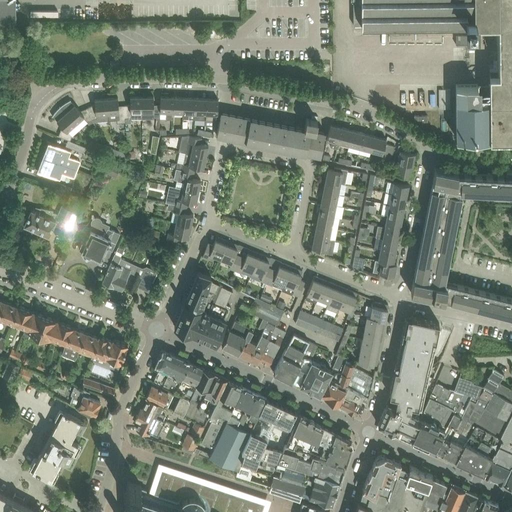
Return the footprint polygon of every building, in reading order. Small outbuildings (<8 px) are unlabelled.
[(238,14),(237,0),(176,0),(177,15),(238,14)] [(499,23),(499,74),(490,74),(490,84),(456,85),(457,138),(511,137),(511,0),(353,0),(354,25),(466,24),(466,27),(476,27),(476,24),(499,23)] [(466,48),(475,48),(475,44),(470,44),(470,36),(456,36),(456,45),(466,45),(466,48)] [(19,57),(18,42),(0,43),(0,57),(9,57),(19,57)] [(439,89),(439,108),(451,108),(450,89),(439,89)] [(154,96),(142,97),(142,118),(153,118),(153,117),(160,117),(160,111),(160,105),(154,105),(154,96)] [(172,112),(172,97),(161,96),(160,105),(160,111),(167,112),(166,118),(172,119),(172,112)] [(118,97),(106,98),(108,120),(117,120),(118,123),(125,122),(124,105),(119,105),(118,97)] [(142,118),(142,97),(130,97),(130,105),(124,105),(125,122),(131,122),(131,118),(142,118)] [(183,113),(184,97),(172,97),(172,112),(183,113)] [(194,113),(195,98),(184,97),(183,113),(183,119),(194,119),(195,113),(194,113)] [(108,120),(106,98),(94,99),(95,104),(87,108),(93,122),(108,120)] [(206,114),(207,98),(195,98),(194,113),(195,113),(194,119),(206,120),(206,114)] [(218,99),(207,98),(206,114),(206,120),(216,120),(218,114),(218,99)] [(62,105),(60,106),(76,124),(80,128),(87,121),(88,124),(93,122),(87,108),(80,111),(70,100),(71,100),(70,99),(68,100),(66,102),(64,103),(62,105)] [(68,131),(76,124),(60,106),(55,111),(52,116),(53,116),(62,126),(58,136),(70,140),(72,136),(68,131)] [(305,128),(295,126),(221,112),(221,115),(218,128),(216,135),(226,137),(227,133),(232,134),(231,138),(241,140),(241,136),(246,137),(246,141),(255,143),(256,139),(261,140),(260,144),(270,146),(271,142),(276,143),(275,147),(285,149),(286,145),(291,146),(290,150),(321,156),(325,132),(316,130),(318,120),(307,118),(305,128)] [(338,142),(342,127),(331,124),(326,142),(332,143),(331,147),(337,148),(338,142)] [(349,145),(353,130),(342,127),(338,142),(349,145)] [(360,148),(364,133),(353,130),(349,145),(360,148)] [(371,151),(375,136),(364,133),(360,148),(371,151)] [(189,135),(188,142),(187,146),(192,147),(191,153),(191,154),(206,157),(208,145),(200,144),(201,138),(189,135)] [(387,139),(375,136),(371,151),(383,154),(385,144),(387,139)] [(69,156),(71,151),(47,141),(46,142),(48,142),(42,156),(44,156),(77,170),(81,161),(69,156)] [(106,151),(103,144),(92,141),(91,142),(96,147),(101,149),(106,151)] [(96,147),(91,142),(86,147),(95,150),(96,147)] [(78,144),(76,149),(83,152),(86,147),(78,144)] [(117,156),(115,149),(103,144),(106,151),(117,156)] [(385,144),(383,154),(382,158),(386,159),(386,158),(391,160),(395,146),(385,144)] [(400,151),(398,162),(413,165),(415,153),(408,152),(409,148),(404,147),(404,146),(399,145),(398,150),(400,151)] [(128,154),(127,154),(115,149),(117,156),(127,159),(128,154)] [(203,168),(206,157),(191,154),(191,153),(185,152),(183,164),(177,162),(176,169),(182,170),(194,172),(195,167),(203,168)] [(77,170),(44,156),(42,156),(37,169),(36,169),(60,179),(63,173),(75,177),(77,170)] [(110,162),(106,172),(116,177),(120,167),(110,162)] [(411,176),(413,165),(398,162),(396,173),(401,174),(411,176)] [(345,184),(348,170),(334,167),(334,170),(328,169),(327,170),(325,170),(324,175),(326,176),(325,180),(345,184)] [(176,169),(174,179),(177,180),(176,187),(198,191),(201,180),(193,178),(194,172),(182,170),(176,169)] [(414,279),(411,292),(418,294),(434,297),(436,297),(444,299),(445,299),(451,300),(450,300),(451,300),(481,308),(511,315),(511,298),(455,284),(445,281),(452,246),(462,195),(463,191),(475,192),(511,192),(511,170),(506,170),(506,175),(502,175),(494,175),(488,174),(458,173),(443,170),(436,169),(433,183),(432,189),(414,276),(416,276),(415,279),(414,279)] [(379,176),(375,175),(370,174),(367,189),(372,190),(374,183),(378,183),(379,176)] [(346,184),(345,184),(325,180),(323,191),(344,196),(346,184)] [(394,182),(388,181),(386,192),(407,196),(409,185),(394,182)] [(72,186),(63,183),(60,190),(69,193),(72,186)] [(170,186),(167,203),(174,204),(187,207),(188,201),(196,203),(198,191),(176,187),(170,186)] [(364,193),(359,192),(352,190),(350,196),(358,198),(362,199),(364,193)] [(342,207),(344,196),(323,191),(321,203),(336,205),(342,207)] [(405,208),(407,196),(392,193),(386,192),(384,202),(383,203),(405,208)] [(62,231),(74,208),(63,203),(58,213),(53,212),(53,211),(53,210),(40,208),(41,209),(39,213),(31,210),(24,225),(49,236),(53,227),(62,231)] [(334,217),(336,205),(321,203),(319,214),(334,217)] [(402,219),(405,208),(383,203),(381,214),(387,215),(387,216),(402,219)] [(174,211),(172,221),(176,222),(176,223),(191,226),(193,215),(185,213),(187,207),(174,204),(173,210),(173,211),(174,211)] [(331,228),(334,217),(319,214),(316,225),(331,228)] [(400,230),(402,219),(387,216),(385,226),(385,227),(400,230)] [(147,217),(144,232),(151,233),(153,218),(147,217)] [(82,241),(79,248),(82,250),(83,251),(84,253),(88,255),(91,254),(101,259),(106,247),(112,250),(119,233),(107,228),(106,230),(103,229),(105,224),(100,222),(100,221),(99,220),(99,219),(98,219),(97,218),(96,218),(95,218),(94,218),(93,219),(92,220),(92,221),(91,221),(91,222),(91,223),(92,224),(92,225),(92,226),(89,233),(87,234),(86,236),(87,239),(85,243),(82,241)] [(188,238),(191,226),(176,223),(174,234),(168,233),(167,239),(179,242),(180,236),(188,238)] [(329,239),(331,228),(316,225),(314,236),(329,239)] [(398,241),(400,230),(385,227),(385,226),(378,225),(376,236),(383,238),(398,241)] [(220,258),(227,241),(217,236),(213,244),(208,242),(202,256),(209,258),(210,254),(220,258)] [(335,240),(329,239),(314,236),(314,237),(312,237),(311,242),(313,243),(312,248),(326,250),(326,253),(332,254),(335,240)] [(396,252),(398,241),(383,238),(381,249),(396,252)] [(239,245),(227,241),(220,258),(231,262),(229,267),(235,269),(240,255),(235,253),(239,245)] [(240,255),(235,269),(251,275),(259,254),(248,249),(245,257),(240,255)] [(393,263),(396,252),(381,249),(378,261),(393,263)] [(115,254),(103,281),(122,289),(126,278),(130,269),(124,267),(127,261),(120,258),(120,257),(115,254)] [(251,275),(250,276),(261,280),(261,279),(267,282),(272,268),(267,266),(270,258),(259,254),(251,275)] [(363,270),(365,258),(359,256),(359,257),(354,256),(352,266),(363,270)] [(397,264),(393,263),(378,261),(382,261),(379,273),(394,276),(397,264)] [(284,284),(291,266),(280,262),(277,270),(272,268),(267,282),(282,288),(284,284)] [(302,271),(291,266),(284,284),(295,288),(293,292),(299,295),(305,281),(299,279),(302,271)] [(147,267),(143,275),(154,280),(153,282),(158,271),(157,273),(155,272),(155,271),(147,267)] [(238,290),(197,273),(174,326),(215,344),(231,307),(238,290)] [(318,298),(325,280),(314,276),(307,293),(318,298)] [(328,302),(336,285),(325,280),(318,298),(328,302)] [(339,306),(346,289),(336,285),(328,302),(329,302),(327,307),(337,312),(339,306)] [(357,293),(346,289),(339,306),(349,310),(350,311),(352,305),(357,293)] [(260,297),(271,302),(273,297),(262,292),(260,297)] [(277,324),(284,309),(256,297),(251,307),(257,310),(255,313),(268,319),(277,324)] [(0,318),(11,323),(18,307),(4,302),(0,313),(0,318)] [(367,316),(385,320),(388,305),(373,302),(370,316),(367,316)] [(257,310),(251,307),(242,303),(239,307),(254,314),(255,313),(257,310)] [(18,307),(11,323),(25,328),(31,311),(25,309),(25,308),(20,306),(20,307),(18,306),(18,307)] [(306,327),(311,314),(300,310),(295,323),(306,327)] [(25,328),(24,330),(38,335),(45,317),(44,316),(39,314),(31,311),(25,328)] [(321,318),(311,314),(306,327),(316,331),(319,325),(321,318)] [(406,315),(387,402),(378,424),(410,439),(420,417),(419,416),(429,368),(432,354),(439,322),(406,315)] [(383,331),(385,320),(367,316),(365,327),(383,331)] [(52,340),(53,338),(59,322),(52,319),(48,317),(48,318),(45,317),(38,335),(52,340)] [(263,330),(267,322),(268,320),(263,318),(259,327),(263,330)] [(230,328),(222,346),(230,349),(237,353),(249,328),(250,327),(236,320),(231,328),(230,328)] [(66,343),(72,328),(73,327),(71,327),(72,326),(66,324),(66,325),(59,322),(53,338),(66,343)] [(269,339),(275,326),(267,322),(263,330),(257,343),(248,359),(257,363),(259,360),(258,360),(269,339)] [(339,325),(334,338),(339,340),(342,331),(344,327),(339,325)] [(259,360),(268,365),(285,331),(275,326),(269,339),(258,360),(259,360)] [(381,342),(383,331),(365,327),(363,339),(381,342)] [(66,343),(62,353),(75,357),(79,348),(85,332),(72,328),(66,343)] [(257,343),(249,339),(254,331),(249,328),(237,353),(248,359),(257,343)] [(93,354),(93,352),(98,337),(85,332),(79,348),(93,354)] [(293,381),(300,385),(312,361),(310,359),(317,346),(294,334),(275,371),(274,370),(273,373),(292,382),(293,381)] [(93,352),(93,354),(106,359),(113,341),(111,340),(112,340),(107,338),(106,338),(100,336),(99,336),(98,337),(93,352)] [(113,341),(106,359),(120,364),(121,360),(122,360),(124,355),(124,354),(127,344),(126,344),(126,343),(121,341),(121,342),(113,339),(113,341)] [(379,353),(381,342),(363,339),(360,349),(379,353)] [(162,348),(158,356),(159,356),(154,369),(158,371),(153,381),(162,385),(176,355),(162,348)] [(376,365),(379,353),(360,349),(358,362),(376,365)] [(23,355),(21,361),(26,364),(29,357),(23,355)] [(176,390),(189,361),(176,355),(162,385),(175,391),(176,390)] [(331,375),(321,394),(325,397),(340,405),(346,389),(353,366),(355,362),(346,359),(345,362),(342,373),(341,372),(339,372),(338,372),(337,373),(336,373),(335,374),(334,375),(333,375),(332,375),(331,375)] [(10,361),(3,376),(15,382),(19,366),(10,361)] [(195,383),(203,367),(189,361),(176,390),(185,394),(186,392),(191,394),(195,383)] [(312,361),(300,385),(321,395),(333,371),(312,361)] [(373,377),(353,366),(346,389),(340,405),(356,413),(361,400),(367,403),(375,371),(373,377)] [(20,367),(17,375),(25,378),(28,370),(20,367)] [(200,403),(214,372),(203,367),(195,383),(198,384),(191,399),(200,403)] [(494,391),(500,381),(503,375),(492,369),(483,386),(459,378),(458,378),(457,381),(454,390),(454,391),(456,391),(456,390),(458,391),(464,393),(469,394),(472,395),(479,397),(489,401),(494,391)] [(216,402),(227,378),(214,372),(200,403),(196,412),(205,417),(206,416),(213,401),(216,402)] [(84,377),(82,384),(102,391),(104,384),(84,377)] [(212,418),(203,440),(214,445),(242,385),(227,378),(216,402),(209,417),(212,418)] [(500,437),(511,412),(511,388),(500,381),(494,391),(489,401),(475,423),(472,430),(469,436),(466,441),(455,460),(483,473),(495,451),(496,452),(503,438),(500,437)] [(434,449),(448,423),(464,393),(458,391),(456,390),(456,391),(454,391),(454,390),(449,388),(436,382),(421,416),(411,438),(412,439),(411,440),(423,445),(425,440),(429,443),(428,446),(430,447),(430,446),(434,448),(433,449),(434,449)] [(146,397),(148,398),(163,405),(163,404),(168,406),(174,393),(168,391),(167,393),(152,385),(146,397)] [(242,385),(214,445),(209,457),(238,470),(241,460),(244,450),(242,450),(251,431),(257,416),(266,396),(242,385)] [(73,396),(70,403),(77,406),(76,406),(96,413),(97,412),(98,411),(99,409),(98,408),(99,406),(100,402),(85,396),(87,392),(74,387),(71,396),(73,396)] [(450,439),(463,412),(460,410),(469,394),(464,393),(448,423),(434,449),(434,450),(442,454),(450,439)] [(196,412),(200,403),(191,399),(181,394),(174,409),(181,412),(181,414),(193,419),(194,419),(199,421),(200,420),(203,421),(205,417),(196,412)] [(472,430),(475,423),(489,401),(479,397),(472,395),(463,412),(450,439),(442,454),(455,460),(466,441),(469,436),(472,430)] [(266,396),(257,416),(287,429),(296,410),(285,405),(284,408),(275,404),(277,401),(266,396)] [(159,412),(163,405),(148,398),(143,410),(163,419),(165,415),(159,412)] [(140,408),(135,419),(140,422),(137,429),(147,434),(148,432),(149,432),(158,436),(165,420),(163,419),(143,410),(140,408)] [(84,422),(63,411),(49,436),(46,434),(46,433),(41,442),(42,442),(42,441),(46,443),(32,468),(50,478),(61,458),(68,462),(78,444),(71,440),(76,430),(79,432),(84,422)] [(511,412),(500,437),(503,438),(496,452),(495,451),(483,473),(503,482),(511,461),(511,412)] [(304,444),(315,420),(315,419),(313,419),(312,419),(301,413),(287,445),(293,447),(299,434),(300,434),(300,436),(301,436),(299,442),(304,444)] [(317,441),(323,424),(315,420),(304,444),(303,447),(310,450),(314,440),(317,441)] [(190,431),(200,435),(204,426),(195,422),(190,431)] [(351,439),(323,424),(317,441),(314,440),(310,450),(309,450),(346,462),(352,443),(351,439)] [(244,450),(241,460),(249,463),(259,466),(275,471),(278,462),(282,450),(263,445),(266,437),(251,431),(242,450),(244,450)] [(194,449),(199,437),(188,432),(183,444),(194,449)] [(278,462),(275,471),(278,472),(279,470),(285,471),(287,465),(309,471),(316,474),(340,481),(344,468),(328,463),(318,460),(319,457),(313,455),(313,454),(307,452),(307,453),(293,447),(287,445),(285,444),(282,450),(278,462)] [(419,511),(433,475),(410,465),(409,468),(400,465),(401,462),(392,459),(385,456),(386,456),(383,455),(382,455),(380,455),(378,456),(377,457),(376,458),(375,460),(372,467),(372,466),(367,477),(368,477),(365,483),(364,484),(364,485),(363,488),(362,489),(359,500),(358,500),(355,510),(354,511),(419,511)] [(511,461),(503,482),(511,485),(511,461)] [(261,511),(265,502),(162,468),(153,495),(145,492),(146,491),(146,488),(142,487),(142,486),(141,486),(141,485),(140,484),(139,485),(131,482),(131,481),(129,481),(128,481),(127,483),(128,483),(125,492),(124,492),(124,494),(125,494),(124,495),(126,495),(126,494),(130,496),(128,501),(127,501),(124,511),(125,511),(124,511),(261,511)] [(336,493),(340,481),(309,471),(308,474),(305,482),(313,484),(312,485),(336,493)] [(427,511),(439,478),(433,475),(419,511),(427,511)] [(271,486),(269,491),(300,501),(305,485),(281,478),(278,488),(271,486)] [(437,503),(446,481),(439,478),(427,511),(435,511),(436,510),(438,506),(437,503)] [(455,511),(456,510),(464,489),(451,483),(448,482),(440,501),(442,502),(439,511),(436,510),(435,511),(455,511)] [(332,504),(336,493),(312,485),(309,496),(332,504)] [(456,510),(455,511),(471,511),(478,495),(464,489),(456,510)] [(0,511),(57,511),(54,510),(53,511),(52,511),(45,508),(43,511),(36,511),(22,504),(25,499),(24,498),(23,500),(15,496),(16,494),(15,494),(12,499),(0,492),(0,511)] [(494,511),(498,503),(484,497),(478,495),(471,511),(494,511)] [(329,511),(330,509),(314,504),(313,504),(303,501),(300,509),(307,511),(306,511),(329,511)]
